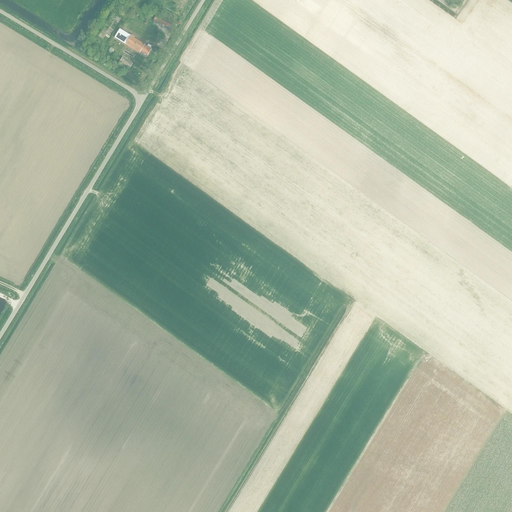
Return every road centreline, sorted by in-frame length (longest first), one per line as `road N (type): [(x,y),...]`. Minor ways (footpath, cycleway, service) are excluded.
road 1 (unclassified): [(0,334),(144,97)]
road 2 (track): [(226,511),(348,309)]
road 3 (unclassified): [(144,97),(0,10)]
